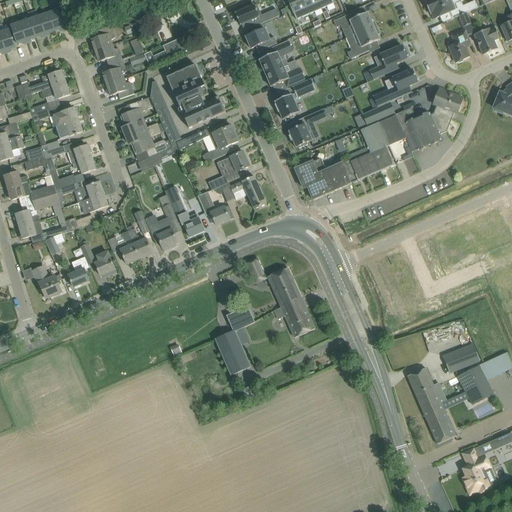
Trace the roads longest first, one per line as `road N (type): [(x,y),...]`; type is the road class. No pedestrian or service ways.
road 1 (tertiary): [(30,333),(269,230),(298,226)]
road 2 (residential): [(298,226),(435,170),(468,126),(476,105),(471,77)]
road 3 (tertiary): [(298,226),(202,0)]
road 4 (residential): [(121,185),(80,66),(60,57),(0,76)]
road 5 (residential): [(338,264),(508,190)]
road 6 (tertiary): [(429,511),(376,366)]
